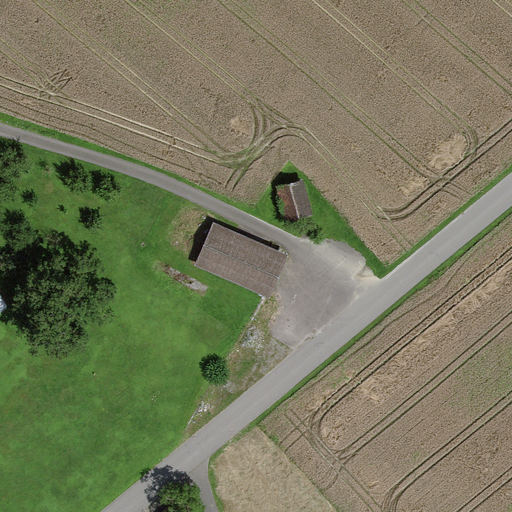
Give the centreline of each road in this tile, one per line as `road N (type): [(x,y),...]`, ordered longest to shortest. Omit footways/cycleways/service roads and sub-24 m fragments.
road 1 (unclassified): [(511,192),(124,511)]
road 2 (track): [(369,310),(326,261),(270,230),(154,175),(0,125)]
